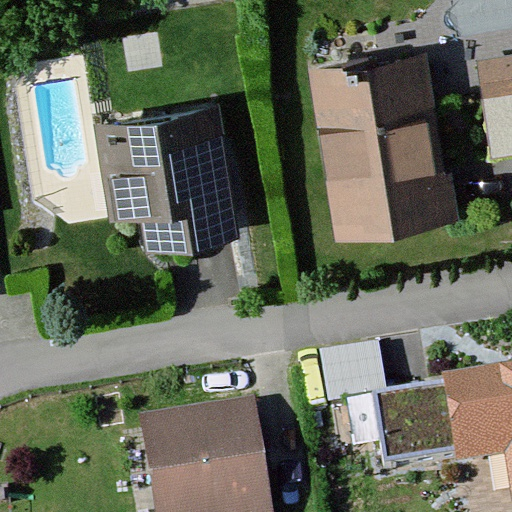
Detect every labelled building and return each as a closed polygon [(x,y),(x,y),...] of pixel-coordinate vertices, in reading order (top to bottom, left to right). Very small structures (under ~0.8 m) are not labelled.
[(426,47),(311,64),(336,228),(459,209),(452,167),(445,168),(426,47)] [(511,50),(478,56),(492,150),(511,146),(511,50)] [(215,90),(96,109),(112,211),(142,206),(148,246),(238,232),(215,90)] [(307,347),(313,394),(389,384),(383,337),(307,347)] [(511,363),(451,372),(462,454),(503,448),(509,492),(511,491),(511,363)] [(275,511),(257,391),(139,408),(154,511),(275,511)]
